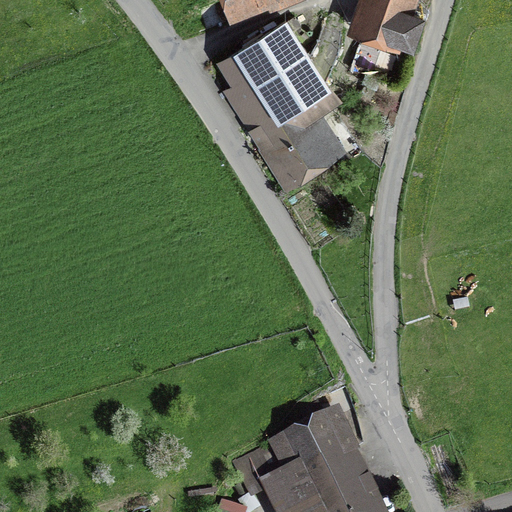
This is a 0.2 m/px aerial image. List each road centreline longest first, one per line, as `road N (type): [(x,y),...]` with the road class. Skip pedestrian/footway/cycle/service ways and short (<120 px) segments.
road 1 (residential): [(382,409),(233,145),(127,0)]
road 2 (residential): [(382,409),(387,229),(447,0)]
